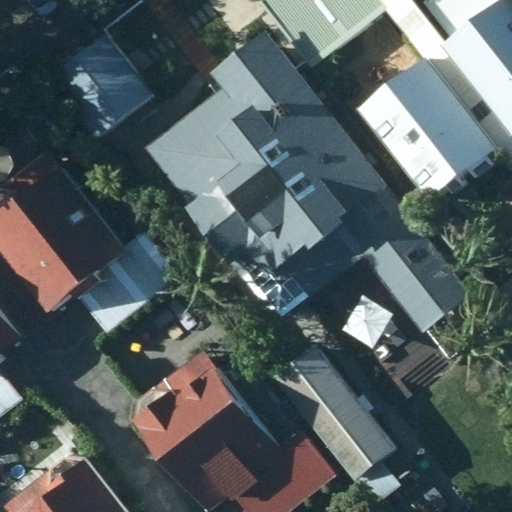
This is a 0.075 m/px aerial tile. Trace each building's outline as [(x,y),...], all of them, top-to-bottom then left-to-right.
[(378,0),(275,0),(269,6),(323,73),(392,17),(378,0)] [(511,9),(456,56),(511,129),(511,9)] [(162,103),(113,40),(87,61),(58,84),(107,146),(162,103)] [(483,304),(277,41),(225,86),(235,98),(160,156),(206,217),(202,220),(241,271),(249,266),(280,305),(274,309),(314,363),(284,386),(364,488),(404,457),(360,399),(359,385),(410,344),(439,343),(483,304)] [(443,218),(511,164),(500,151),(436,68),(435,69),(370,123),(443,218)] [(134,256),(53,157),(0,199),(0,248),(60,323),(86,303),(117,342),(188,282),(154,240),(134,256)] [(0,429),(33,407),(8,374),(14,371),(6,359),(25,344),(0,309),(0,429)] [(144,425),(212,511),(227,511),(242,500),(251,511),(312,511),(348,484),(312,438),(294,452),(214,350),(147,403),(144,425)] [(125,511),(92,471),(73,467),(15,511),(125,511)]
